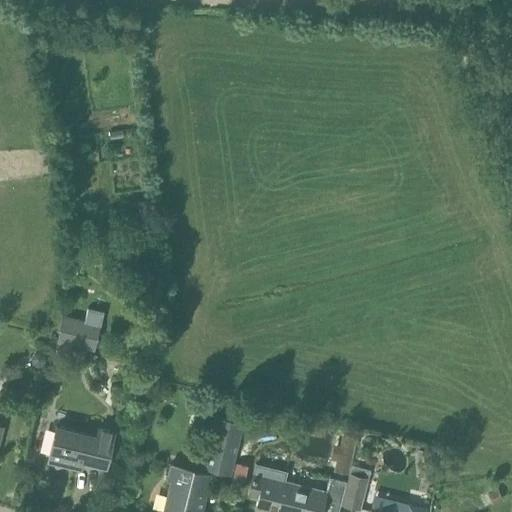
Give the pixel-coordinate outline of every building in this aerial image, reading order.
[(98,327),(62,319),(57,339),(93,347),(98,327)] [(39,350),(35,349),(30,351),(29,356),(32,360),(36,362),(41,359),(42,354),(39,350)] [(204,467),(208,468),(232,473),(244,423),(216,416),(204,467)] [(98,436),(57,427),(49,462),(72,467),(74,459),(106,466),(115,432),(99,428),(98,436)] [(431,446),(412,450),(418,477),(437,472),(431,446)] [(201,511),(211,475),(172,465),(168,479),(173,480),(164,511),(201,511)] [(325,477),(322,490),(284,481),(286,472),(256,465),(248,496),(258,498),(255,511),(261,511),(337,511),(345,482),(325,477)] [(367,480),(352,476),(345,505),(360,509),(367,480)]
